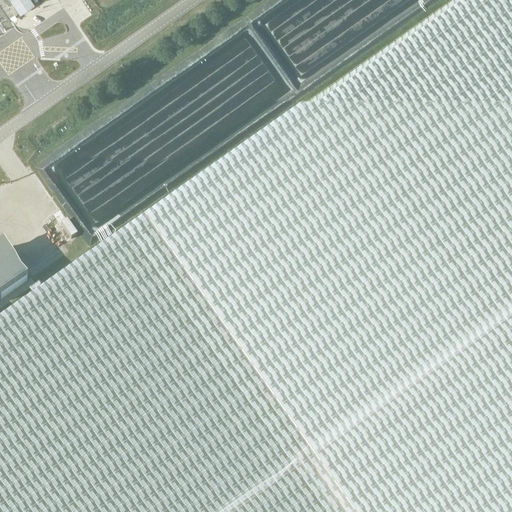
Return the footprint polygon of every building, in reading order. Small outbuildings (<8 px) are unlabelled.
[(511,511),(511,0),(453,0),(0,319),(0,511),(511,511)] [(11,0),(22,16),(37,5),(33,0),(11,0)] [(44,44),(64,31),(60,26),(41,40),(44,44)] [(71,239),(77,235),(67,220),(60,224),(71,239)] [(4,249),(0,251),(0,300),(27,282),(4,249)]
